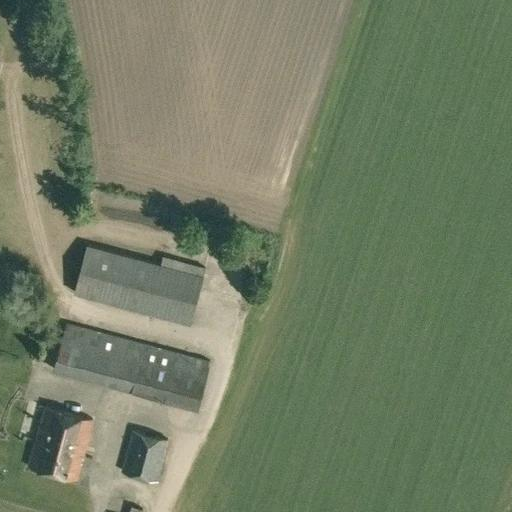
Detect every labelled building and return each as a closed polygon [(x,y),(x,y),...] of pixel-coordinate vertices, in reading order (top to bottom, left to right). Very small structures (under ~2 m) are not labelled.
[(0,46),(9,50),(14,37),(0,31),(0,46)] [(27,67),(33,78),(49,70),(43,59),(27,67)] [(58,108),(39,117),(42,124),(61,115),(58,108)] [(74,292),(191,323),(203,275),(205,267),(163,256),(161,264),(87,244),(74,292)] [(54,370),(198,408),(210,361),(66,323),(54,370)] [(28,466),(77,479),(92,419),(44,406),(28,466)] [(122,471),(157,480),(168,439),(133,430),(122,471)]
